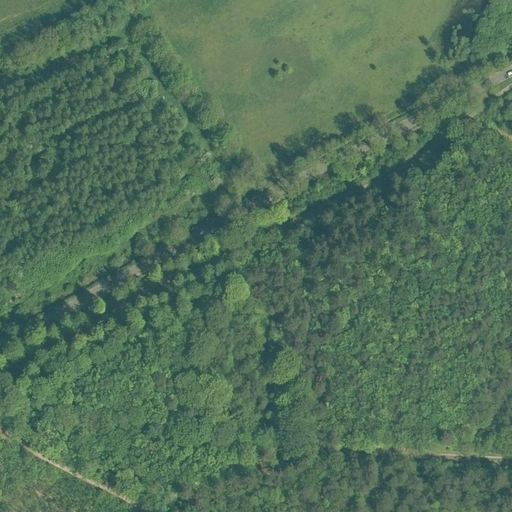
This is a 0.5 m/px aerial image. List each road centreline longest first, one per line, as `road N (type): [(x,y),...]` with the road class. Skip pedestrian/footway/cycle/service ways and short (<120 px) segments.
road 1 (tertiary): [(0,346),(275,191),(511,71)]
road 2 (track): [(3,431),(511,461)]
road 3 (track): [(146,511),(3,431)]
